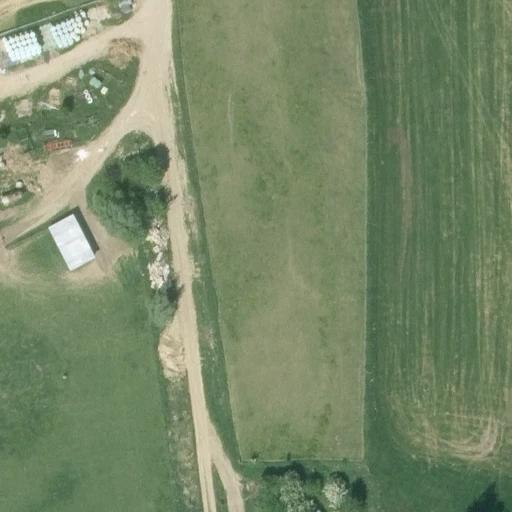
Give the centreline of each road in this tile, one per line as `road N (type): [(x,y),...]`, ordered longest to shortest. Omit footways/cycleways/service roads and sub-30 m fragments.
road 1 (track): [(155,55),(196,414),(217,445),(240,511)]
road 2 (track): [(0,243),(84,184),(155,55)]
